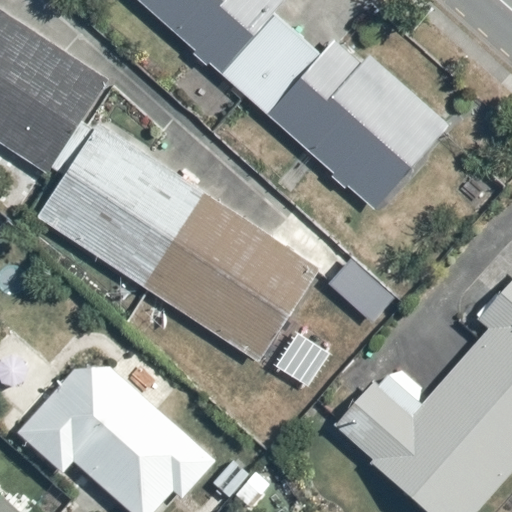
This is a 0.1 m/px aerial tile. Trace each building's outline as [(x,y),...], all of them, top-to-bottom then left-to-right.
[(0,0),(0,142),(44,172),(108,78),(0,4),(0,0)] [(142,0),(374,211),(448,130),(368,57),(364,62),(339,40),(325,56),(274,9),(282,0),(142,0)] [(65,174),(38,214),(263,365),(269,356),(309,383),(333,346),(308,330),(299,343),(282,331),(324,268),(102,120),(96,130),(84,122),(54,167),(65,174)] [(376,383),(335,427),(425,511),(472,511),(511,470),(511,286),(480,320),(491,330),(430,395),(398,365),(379,386),(376,383)] [(193,511),(180,500),(215,461),(115,374),(123,364),(93,338),(67,369),(73,374),(20,435),(68,477),(78,466),(130,511),(193,511)] [(3,500),(0,497),(0,511),(24,511),(6,497),(3,500)]
